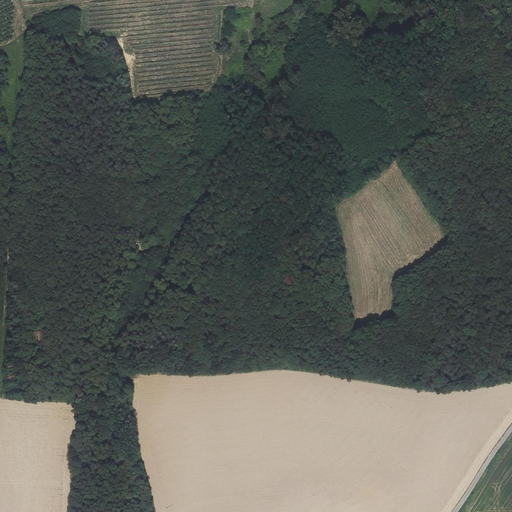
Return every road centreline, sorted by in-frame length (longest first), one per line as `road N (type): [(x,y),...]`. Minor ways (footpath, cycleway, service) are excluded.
road 1 (track): [(20,36),(3,396),(37,511)]
road 2 (track): [(397,151),(464,106),(488,100),(511,109)]
